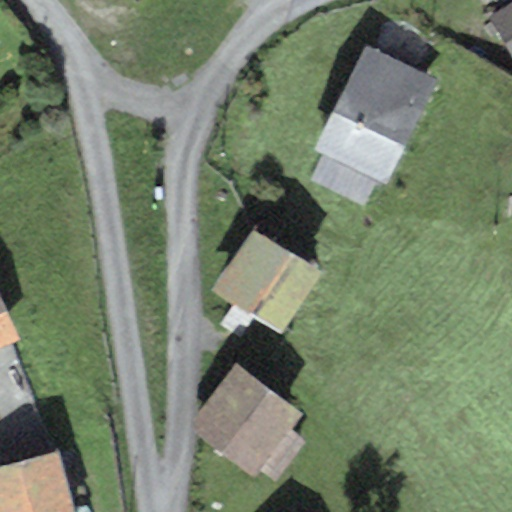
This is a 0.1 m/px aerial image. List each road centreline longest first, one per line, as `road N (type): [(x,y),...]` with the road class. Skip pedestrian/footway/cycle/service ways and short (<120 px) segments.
road 1 (residential): [(79,76),(148,511)]
road 2 (residential): [(155,511),(176,371),(174,109)]
road 3 (residential): [(174,109),(246,36),(296,0)]
